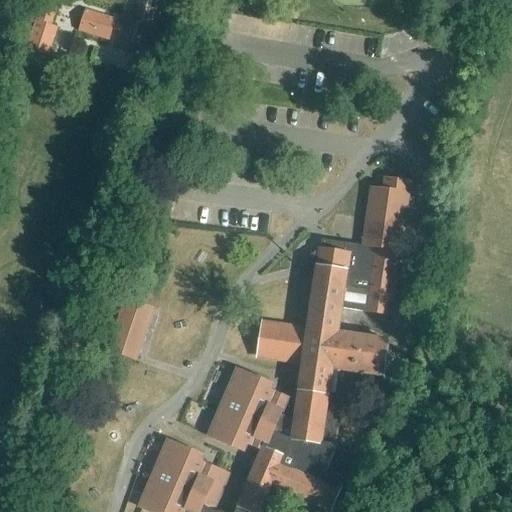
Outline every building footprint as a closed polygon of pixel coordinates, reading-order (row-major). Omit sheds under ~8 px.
[(53,27),(61,1),(58,0),(40,0),(25,49),(49,58),(58,29),(53,27)] [(157,5),(140,0),(139,0),(134,18),(126,16),(123,27),(113,24),(114,21),(85,12),(78,33),(108,42),(111,32),(120,35),(116,49),(143,58),(158,11),(155,10),(157,5)] [(461,51),(473,57),(480,41),(469,35),(461,51)] [(337,447),(343,412),(346,387),(361,389),(360,395),(381,399),(389,343),(344,337),(345,334),(338,333),(342,310),(392,317),(412,184),(386,180),(384,191),(372,190),(363,247),(365,248),(365,252),(351,250),(351,246),(323,242),(322,252),(318,253),(315,254),(312,257),(310,260),(308,263),(307,267),(307,271),(307,272),(308,274),(309,278),(311,281),(314,284),(317,286),(310,333),(263,326),(259,356),(305,363),(300,398),(297,421),(282,415),(289,399),(271,392),(273,385),(239,370),(226,399),(233,402),(229,411),(222,408),(210,437),(245,452),(248,444),(263,451),(236,511),(213,511),(229,475),(201,463),(204,457),(169,442),(157,471),(163,473),(159,482),(153,479),(140,508),(149,511),(273,511),(280,502),(282,492),(328,511),(333,511),(343,489),(342,488),(345,481),(336,477),(336,478),(325,476),(338,447),(337,447)] [(127,299),(108,352),(137,362),(155,309),(127,299)]
